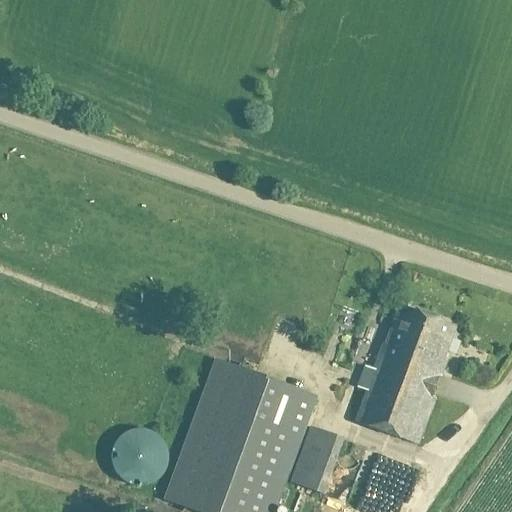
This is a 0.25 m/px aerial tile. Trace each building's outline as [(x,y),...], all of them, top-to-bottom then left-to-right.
[(355,422),(417,445),(433,400),(428,398),(454,327),(399,307),(385,345),(384,344),(374,370),(365,367),(358,387),(367,391),(355,422)] [(217,362),(167,500),(198,511),(269,511),(312,397),(217,362)] [(343,439),(310,427),(290,483),(323,495),(343,439)] [(110,452),(110,455),(109,464),(112,473),(117,480),(124,486),(133,489),(142,489),(151,487),(158,482),(164,474),(167,466),(167,464),(167,454),(163,445),(157,438),(149,433),(140,431),(130,432),(122,437),(115,443),(110,452)] [(384,446),(364,497),(387,506),(407,455),(384,446)]
